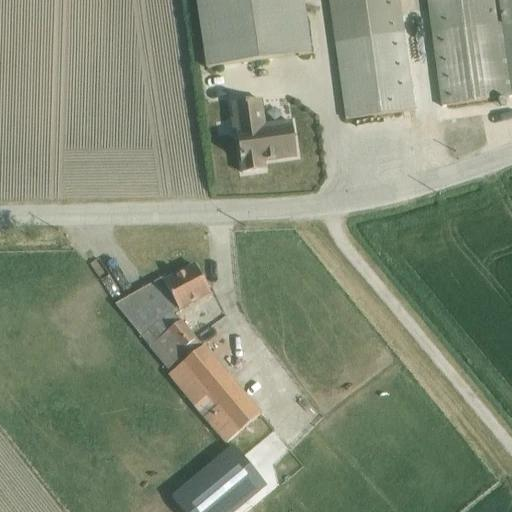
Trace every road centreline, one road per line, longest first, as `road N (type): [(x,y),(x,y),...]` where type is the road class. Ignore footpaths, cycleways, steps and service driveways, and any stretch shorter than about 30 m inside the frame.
road 1 (tertiary): [(332,205),(0,214)]
road 2 (unclassified): [(332,205),(339,236),(511,447)]
road 3 (tertiary): [(511,163),(332,205)]
